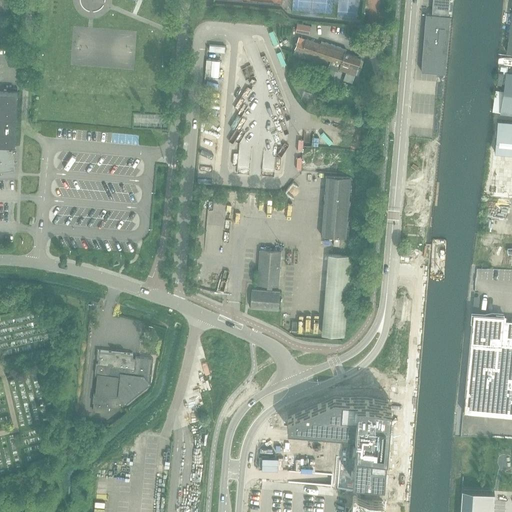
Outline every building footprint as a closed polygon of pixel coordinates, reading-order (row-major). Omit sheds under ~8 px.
[(448,15),(449,0),(432,0),(431,14),(426,13),(421,71),(445,73),(450,15),(448,15)] [(310,25),(297,23),(296,31),(308,33),(310,25)] [(298,40),(295,49),(330,60),(329,63),(340,67),(339,69),(355,75),(357,68),(358,66),(361,67),(363,61),(360,60),(361,58),(345,52),(346,49),(321,41),(320,44),(305,39),(304,42),(298,40)] [(204,66),(221,66),(221,57),(204,57),(204,66)] [(511,113),(511,73),(506,72),(500,112),(511,113)] [(0,170),(14,169),(11,149),(9,150),(9,145),(15,146),(17,92),(0,91),(0,170)] [(231,103),(238,107),(244,96),(237,92),(231,103)] [(511,120),(497,119),(494,150),(511,152),(511,120)] [(200,128),(198,132),(206,136),(208,132),(200,128)] [(423,177),(425,141),(409,140),(407,177),(423,177)] [(206,156),(209,146),(200,143),(197,153),(206,156)] [(346,237),(351,177),(326,175),(321,235),(346,237)] [(204,195),(204,209),(219,209),(219,198),(215,198),(215,195),(204,195)] [(90,245),(87,250),(101,256),(103,250),(90,245)] [(324,248),(319,330),(341,332),(346,250),(324,248)] [(272,290),(272,285),(278,286),(281,251),(260,249),(257,284),(267,285),(267,290),(251,288),(250,307),(278,309),(279,291),(272,290)] [(112,253),(110,260),(121,263),(123,256),(112,253)] [(473,311),(463,412),(511,416),(511,327),(510,327),(511,319),(503,319),(503,314),(473,311)] [(108,406),(118,407),(125,402),(126,403),(124,404),(125,404),(151,383),(149,384),(149,383),(150,381),(153,358),(135,356),(135,358),(132,357),(133,354),(122,353),(122,351),(124,351),(124,350),(111,349),(114,350),(114,352),(98,350),(97,359),(98,359),(98,364),(96,364),(95,374),(98,374),(95,393),(94,393),(93,402),(94,402),(93,410),(108,412),(108,406)] [(334,396),(288,416),(287,427),(356,432),(352,479),(384,482),(390,401),(334,396)] [(128,469),(129,462),(107,461),(107,468),(128,469)] [(462,489),(460,511),(492,511),(494,491),(462,489)] [(355,502),(354,511),(382,511),(383,505),(383,504),(383,503),(382,503),(382,502),(381,501),(380,501),(359,499),(358,499),(357,499),(357,500),(356,500),(355,501),(355,502)]
